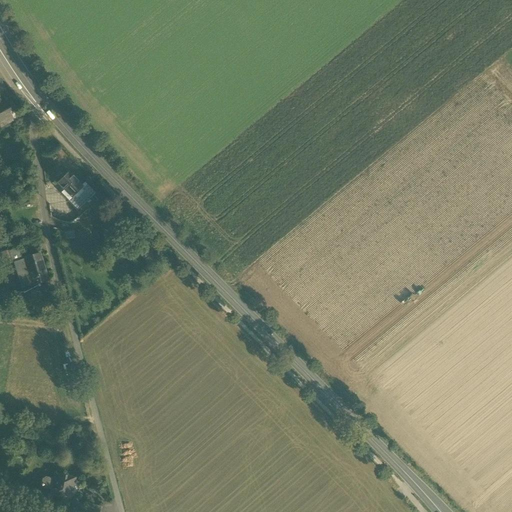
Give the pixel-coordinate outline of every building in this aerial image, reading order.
[(11,101),(0,107),(0,128),(20,117),(11,101)] [(63,192),(69,199),(82,187),(68,173),(58,183),(65,190),(63,192)] [(69,199),(77,207),(93,192),(84,184),(82,187),(69,199)] [(29,277),(31,285),(47,280),(39,254),(23,259),(26,267),(23,268),(27,278),(29,277)] [(0,257),(0,266),(12,263),(9,255),(0,257)] [(55,473),(53,479),(51,489),(50,495),(70,499),(75,478),(55,473)] [(43,488),(51,489),(53,479),(45,477),(42,479),(41,484),(43,488)] [(82,511),(84,511),(99,511),(101,507),(84,502),(82,511)]
